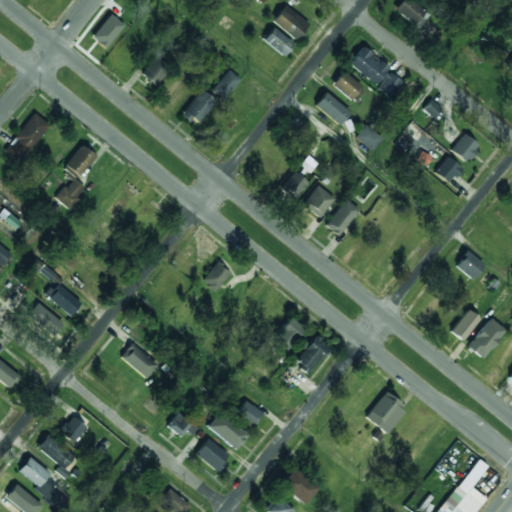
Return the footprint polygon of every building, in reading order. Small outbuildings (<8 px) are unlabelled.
[(399,0),(393,8),(415,28),(427,15),(411,0),(399,0)] [(307,24),(283,4),(270,21),(294,40),(307,24)] [(104,49),(122,25),(107,14),(89,38),(104,49)] [(261,40),(282,56),(292,43),(271,27),(261,40)] [(387,68),(361,46),(346,63),(372,85),(387,68)] [(140,75),(154,86),(169,68),(155,56),(140,75)] [(210,90),(222,100),(238,79),(226,69),(210,90)] [(363,89),(340,71),(330,84),(352,102),(363,89)] [(374,87),(387,99),(401,83),(388,72),(374,87)] [(179,114),(194,126),(214,101),(198,89),(179,114)] [(348,112),(323,92),(312,105),(337,126),(348,112)] [(431,118),(439,108),(429,99),(421,109),(431,118)] [(2,150),(19,164),(49,126),(32,113),(2,150)] [(353,139),(373,150),(381,136),(361,125),(353,139)] [(464,163),(477,146),(461,133),(448,150),(464,163)] [(61,168),(75,179),(93,156),(79,145),(61,168)] [(303,176),(314,162),(306,156),(295,170),(303,176)] [(459,168),(445,157),(432,172),(447,184),(459,168)] [(279,189),(292,200),(307,183),(293,171),(279,189)] [(84,189),(71,178),(53,198),(67,209),(84,189)] [(316,218),(332,198),(316,185),(300,204),(316,218)] [(335,235),(357,211),(345,200),(323,224),(335,235)] [(0,211),(0,219),(13,229),(19,222),(2,209),(0,211)] [(0,265),(9,255),(0,246),(0,265)] [(452,266),(471,279),(482,264),(463,250),(452,266)] [(228,273),(215,262),(200,281),(213,292),(228,273)] [(56,285),(60,280),(42,265),(37,271),(52,283),(42,295),(68,316),(79,303),(56,285)] [(25,315),(51,336),(61,323),(35,302),(25,315)] [(461,341),(476,317),(464,309),(448,333),(461,341)] [(272,339),(288,348),(301,326),(285,316),(272,339)] [(503,330),(487,318),(465,347),(480,359),(503,330)] [(292,363),(307,373),(327,346),(312,335),(292,363)] [(117,359),(146,377),(155,363),(127,344),(117,359)] [(0,382),(8,389),(18,376),(0,361),(0,382)] [(363,419),(386,434),(403,408),(381,393),(363,419)] [(251,426),(260,411),(242,401),(233,416),(251,426)] [(184,430),(190,435),(195,428),(175,412),(164,426),(178,437),(184,430)] [(233,450),(245,435),(216,412),(204,426),(233,450)] [(83,426),(68,416),(56,433),(72,443),(83,426)] [(33,449),(61,471),(72,456),(45,434),(33,449)] [(227,456),(205,438),(193,453),(214,471),(227,456)] [(14,473),(57,508),(65,498),(43,481),(49,474),(27,457),(14,473)] [(472,511),(483,498),(469,487),(485,466),(474,458),(434,511),(472,511)] [(314,487),(290,468),(277,484),(301,504),(314,487)] [(34,511),(40,505),(13,484),(3,497),(21,511),(34,511)] [(156,504),(171,511),(183,511),(189,503),(165,489),(156,504)] [(290,511),(292,510),(275,496),(264,510),(266,511),(290,511)]
